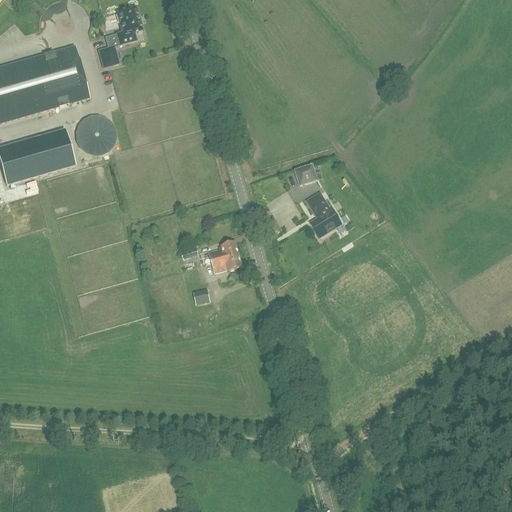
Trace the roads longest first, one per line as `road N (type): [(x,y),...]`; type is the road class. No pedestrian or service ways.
road 1 (secondary): [(330,511),(186,0)]
road 2 (track): [(0,423),(311,441)]
road 3 (track): [(317,462),(511,342)]
